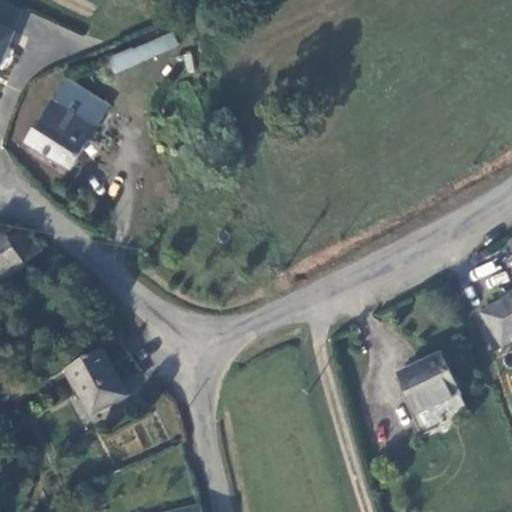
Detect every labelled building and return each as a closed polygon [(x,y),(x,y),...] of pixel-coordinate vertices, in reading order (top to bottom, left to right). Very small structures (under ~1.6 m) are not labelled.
[(0,0),(0,22),(16,29),(23,9),(0,0)] [(0,24),(0,69),(16,31),(0,24)] [(113,70),(179,49),(174,33),(108,55),(113,70)] [(47,103),(25,143),(73,169),(108,108),(61,84),(49,105),(47,103)] [(0,282),(26,268),(35,251),(22,236),(12,242),(5,236),(0,239),(0,282)] [(511,293),(481,312),(501,346),(511,340),(511,293)] [(104,350),(67,370),(93,413),(127,393),(104,350)] [(411,421),(422,438),(471,412),(441,353),(399,374),(420,416),(411,421)] [(7,378),(2,381),(8,398),(13,396),(7,378)]
